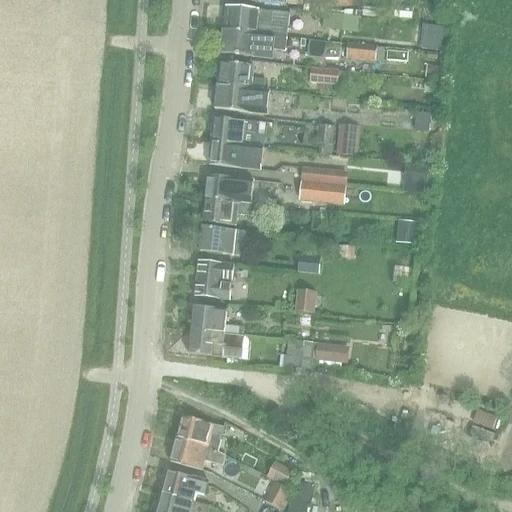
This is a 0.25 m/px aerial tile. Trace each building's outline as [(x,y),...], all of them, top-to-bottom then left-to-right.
[(223,30),(256,33),(286,37),(289,14),(267,12),(226,7),(223,30)] [(363,7),(362,17),(376,18),(377,9),(363,7)] [(325,15),(324,29),(341,31),(343,17),(325,15)] [(360,18),(344,16),(342,33),(358,34),(360,18)] [(422,25),(420,49),(441,51),(444,27),(422,25)] [(223,30),(220,53),(253,57),(272,59),(273,51),(285,52),(285,50),(286,37),(256,33),(223,30)] [(408,59),(412,44),(396,39),(391,54),(408,59)] [(309,41),(307,57),(324,59),(326,43),(309,41)] [(348,44),(347,58),(374,61),(376,47),(348,44)] [(252,79),(253,66),(220,62),(217,86),(262,91),(262,90),(264,80),(252,79)] [(431,66),(430,81),(438,82),(440,67),(431,66)] [(337,87),(339,71),(309,68),(308,84),(337,87)] [(266,114),(269,91),(262,90),(262,91),(217,86),(215,108),(266,114)] [(259,123),(214,118),(211,142),(262,147),(263,134),(258,134),(259,123)] [(332,145),(334,127),(318,125),(316,144),(332,145)] [(359,130),(338,127),(335,155),(356,157),(359,130)] [(262,147),(211,142),(209,165),(260,170),(263,147),(262,147)] [(412,165),(410,183),(428,185),(430,167),(412,165)] [(301,170),(300,182),(347,186),(348,175),(301,170)] [(207,175),(204,200),(250,204),(250,200),(252,180),(240,179),(207,175)] [(303,182),(301,200),(311,201),(310,211),(325,212),(329,185),(303,182)] [(284,196),(283,205),(295,206),(296,197),(284,196)] [(250,204),(204,200),(202,222),(235,226),(236,212),(249,214),(250,204)] [(309,233),(321,234),(323,216),(311,215),(309,233)] [(397,242),(417,245),(419,224),(399,222),(397,242)] [(242,257),(244,244),(233,242),(234,231),(202,227),(199,252),(242,257)] [(319,274),(321,258),(318,258),(320,238),(308,237),(306,257),(299,256),(297,272),(319,274)] [(354,249),(337,247),(336,260),(352,261),(354,249)] [(234,266),(226,265),(198,262),(194,297),(230,301),(234,266)] [(317,292),(299,290),(296,314),(315,316),(317,292)] [(193,307),(191,329),(236,334),(242,335),(243,327),(230,326),(230,329),(225,328),(227,311),(193,307)] [(175,319),(160,321),(163,337),(178,334),(175,319)] [(242,335),(236,334),(191,329),(188,355),(221,359),(239,361),(242,335)] [(296,341),(293,363),(309,365),(312,343),(296,341)] [(276,342),(275,359),(289,359),(290,342),(276,342)] [(317,347),(315,362),(347,366),(349,350),(317,347)] [(476,413),(472,426),(497,434),(501,421),(476,413)] [(182,417),(176,439),(207,448),(210,437),(219,440),(222,428),(182,417)] [(402,421),(396,436),(407,439),(412,425),(402,421)] [(472,427),(469,436),(491,444),(494,435),(472,427)] [(225,456),(207,448),(176,439),(170,462),(201,470),(203,462),(222,466),(225,456)] [(469,441),(462,457),(485,467),(492,451),(469,441)] [(465,462),(460,471),(478,480),(483,471),(465,462)] [(284,487),(292,473),(274,463),(267,477),(284,487)] [(192,503),(194,497),(195,493),(204,496),(208,482),(167,471),(161,495),(192,503)] [(294,474),(288,504),(309,509),(316,479),(294,474)] [(283,500),(284,497),(288,490),(274,483),(264,502),(282,511),(287,503),(283,500)] [(161,495),(156,511),(206,511),(208,507),(192,503),(161,495)]
